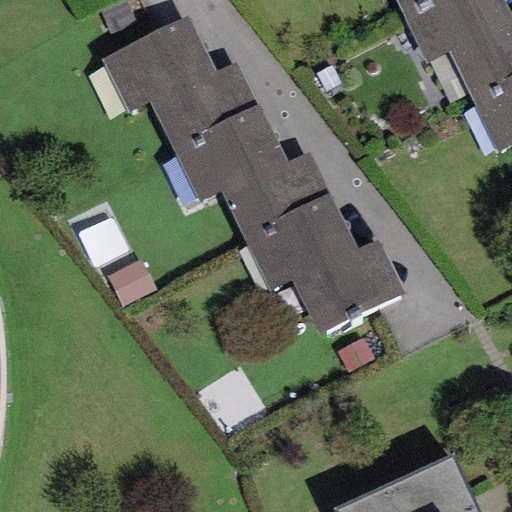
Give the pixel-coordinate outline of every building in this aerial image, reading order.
[(392,0),(400,15),(428,0),(392,0)] [(511,24),(499,0),(428,0),(400,15),(426,67),(449,56),(473,104),(511,84),(511,24)] [(185,21),(97,65),(124,119),(147,107),(171,154),(256,111),(234,66),(213,77),(185,21)] [(511,84),(473,104),(499,156),(511,149),(511,84)] [(283,165),(256,111),(171,154),(197,206),(220,195),(244,243),(330,200),(306,154),(283,165)] [(356,252),(330,200),(244,243),(270,295),(290,285),(318,340),(404,297),(376,242),(356,252)] [(140,262),(110,277),(124,304),(154,289),(140,262)] [(475,511),(453,464),(346,511),(475,511)]
